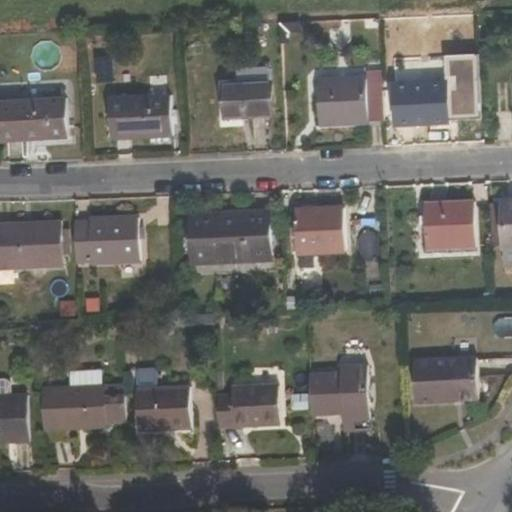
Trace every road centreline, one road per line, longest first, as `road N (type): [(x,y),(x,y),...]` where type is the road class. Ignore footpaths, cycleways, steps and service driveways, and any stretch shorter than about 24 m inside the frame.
road 1 (residential): [(0,185),(511,160)]
road 2 (residential): [(0,504),(406,482)]
